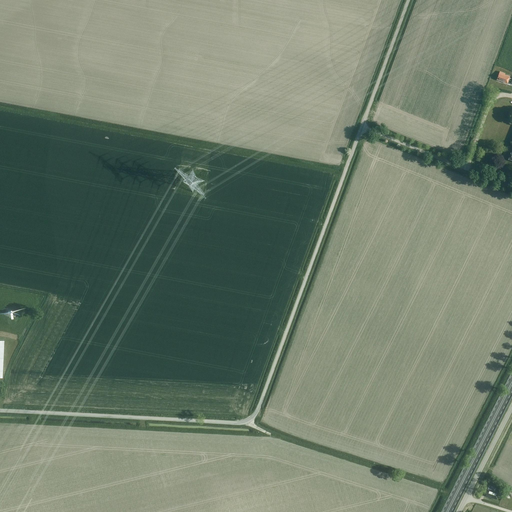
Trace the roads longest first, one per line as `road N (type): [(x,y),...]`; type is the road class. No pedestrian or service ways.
road 1 (unclassified): [(0,410),(247,422),(362,127)]
road 2 (track): [(436,488),(247,422)]
road 3 (unclassified): [(511,186),(362,127)]
road 4 (trunk): [(447,511),(511,383)]
road 5 (unclassified): [(362,127),(408,0)]
